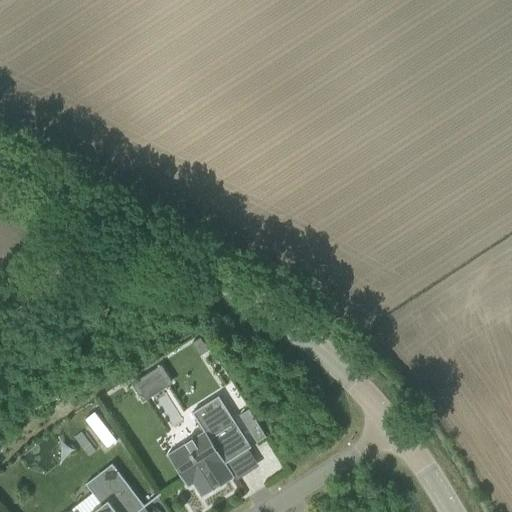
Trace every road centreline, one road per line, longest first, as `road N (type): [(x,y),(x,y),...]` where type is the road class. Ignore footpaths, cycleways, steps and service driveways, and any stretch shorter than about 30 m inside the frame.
road 1 (tertiary): [(394,429),(349,377),(258,305),(0,159)]
road 2 (track): [(101,214),(72,262),(0,335)]
road 3 (residential): [(394,429),(263,511)]
